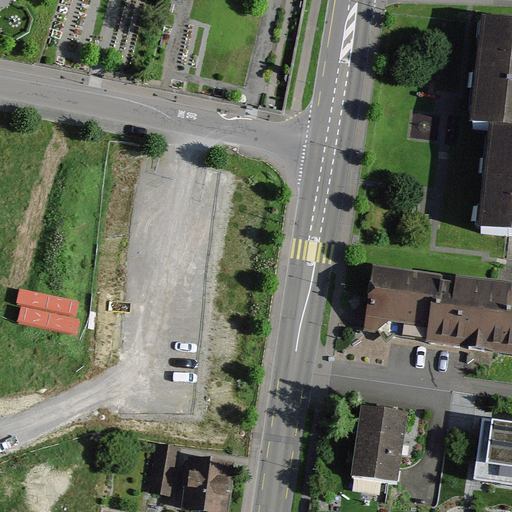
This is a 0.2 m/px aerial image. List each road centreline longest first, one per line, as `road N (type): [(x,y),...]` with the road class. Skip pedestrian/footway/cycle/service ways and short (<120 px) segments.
road 1 (secondary): [(330,149),(272,511)]
road 2 (residential): [(330,149),(0,83)]
road 3 (secondary): [(353,0),(330,149)]
